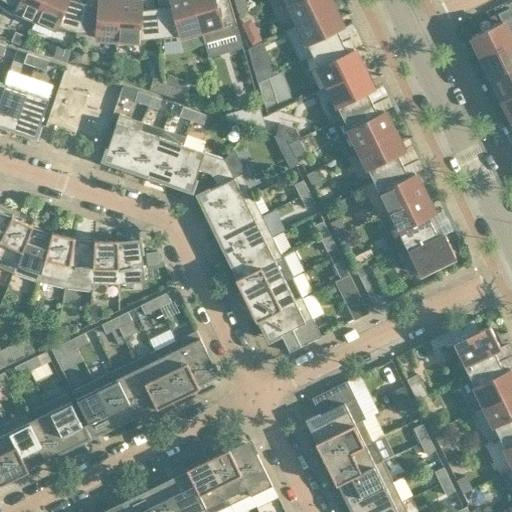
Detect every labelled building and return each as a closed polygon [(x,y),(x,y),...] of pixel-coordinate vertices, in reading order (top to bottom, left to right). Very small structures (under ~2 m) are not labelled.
[(0,0),(0,5),(12,14),(15,8),(36,17),(43,0),(0,0)] [(58,25),(76,29),(83,1),(82,5),(68,2),(68,0),(43,0),(36,17),(53,25),(57,27),(58,25)] [(95,36),(118,38),(120,0),(97,0),(97,9),(83,6),(84,1),(83,1),(76,29),(95,34),(95,36)] [(140,37),(160,35),(157,6),(156,6),(156,11),(142,12),(143,0),(120,0),(118,38),(140,40),(140,37)] [(157,6),(160,35),(163,35),(164,51),(183,49),(183,48),(179,35),(201,29),(193,0),(169,0),(171,5),(172,9),(169,9),(158,11),(157,6)] [(193,0),(201,29),(205,43),(239,34),(229,0),(193,0)] [(245,0),(233,0),(237,12),(248,9),(245,0)] [(286,0),(297,23),(333,5),(330,0),(286,0)] [(297,23),(312,54),(342,40),(342,39),(337,41),(332,31),(343,26),(333,5),(297,23)] [(471,35),(481,55),(511,40),(511,10),(510,6),(498,12),(502,20),(492,25),(490,22),(489,21),(488,20),(487,20),(486,19),(484,20),(483,20),(481,21),(480,22),(480,23),(480,24),(479,25),(480,27),(480,28),(481,30),(471,35)] [(53,25),(36,17),(32,26),(49,34),(53,25)] [(253,30),(247,33),(252,44),(262,40),(258,32),(253,30)] [(15,31),(11,41),(22,45),(26,36),(15,31)] [(312,54),(328,85),(364,67),(354,47),(343,52),(338,42),(342,40),(312,54)] [(511,40),(481,55),(491,77),(511,66),(511,40)] [(54,55),(68,60),(71,51),(56,46),(54,55)] [(72,51),(70,60),(79,63),(80,57),(77,52),(72,51)] [(27,53),(24,62),(35,66),(38,57),(27,53)] [(38,57),(35,66),(46,70),(49,60),(38,57)] [(264,62),(253,65),(257,80),(267,77),(264,62)] [(511,66),(491,77),(502,99),(511,93),(511,66)] [(328,85),(343,116),(373,102),(372,101),(368,103),(363,93),(374,88),(364,67),(328,85)] [(275,99),(268,77),(258,82),(264,101),(275,99)] [(153,79),(149,89),(166,94),(165,83),(153,79)] [(26,90),(5,82),(0,96),(0,122),(13,128),(26,90)] [(180,88),(165,83),(166,94),(177,98),(180,88)] [(49,97),(26,90),(13,128),(36,135),(49,97)] [(137,90),(134,99),(147,104),(150,95),(137,90)] [(511,93),(502,99),(511,119),(511,93)] [(150,95),(147,104),(158,108),(161,98),(150,95)] [(343,116),(332,122),(347,152),(358,147),(394,130),(384,109),(373,114),(368,104),(373,102),(343,116)] [(258,104),(225,113),(226,117),(266,131),(258,104)] [(182,106),(179,115),(190,119),(193,110),(182,106)] [(193,110),(190,119),(203,124),(206,114),(193,110)] [(104,158),(126,166),(141,120),(119,113),(104,158)] [(126,166),(147,173),(160,136),(163,128),(141,120),(126,166)] [(287,138),(289,142),(300,137),(295,127),(279,122),(276,134),(287,138)] [(160,136),(147,173),(169,181),(182,143),(185,135),(163,128),(160,136)] [(358,147),(373,178),(403,164),(403,163),(398,165),(393,155),(404,150),(394,130),(358,147)] [(276,134),(273,134),(279,145),(283,153),(292,148),(289,143),(287,138),(276,134)] [(289,143),(292,148),(296,157),(305,152),(298,138),(289,143)] [(198,168),(211,173),(225,158),(182,143),(169,181),(191,189),(198,168)] [(292,148),(283,153),(290,167),(299,162),(296,157),(292,148)] [(198,193),(209,215),(252,193),(242,172),(234,176),(225,158),(211,173),(217,184),(198,193)] [(373,178),(389,209),(425,192),(415,171),(404,177),(399,167),(403,164),(373,178)] [(307,173),(314,186),(322,182),(315,169),(307,173)] [(293,184),(299,196),(309,191),(303,180),(293,184)] [(309,191),(299,196),(305,207),(315,203),(309,191)] [(389,209),(404,241),(434,226),(433,225),(429,228),(424,218),(435,212),(425,192),(389,209)] [(209,215),(219,235),(262,214),(252,193),(209,215)] [(0,239),(11,217),(0,210),(0,239)] [(11,217),(0,239),(0,265),(13,271),(31,227),(33,224),(31,223),(23,219),(22,218),(14,215),(12,214),(10,217),(11,217)] [(219,235),(229,256),(272,234),(262,214),(219,235)] [(331,222),(337,235),(347,230),(340,217),(331,222)] [(314,225),(320,236),(329,232),(323,220),(314,225)] [(434,226),(404,241),(419,272),(455,255),(445,233),(434,239),(429,229),(434,226)] [(13,271),(39,280),(52,234),(31,227),(13,271)] [(52,234),(39,280),(65,286),(74,239),(74,235),(73,235),(64,233),(62,232),(54,230),(52,230),(51,233),(52,234)] [(347,230),(337,235),(343,247),(353,242),(347,230)] [(329,232),(320,236),(327,251),(337,246),(329,232)] [(238,275),(239,276),(282,255),(272,234),(229,256),(238,275)] [(95,241),(93,281),(118,282),(117,241),(118,238),(116,238),(107,238),(105,238),(96,238),(95,238),(94,241),(95,241)] [(74,239),(65,286),(92,290),(93,281),(95,241),(74,239)] [(140,240),(117,241),(118,282),(145,279),(140,240)] [(146,264),(157,263),(156,251),(145,253),(146,264)] [(238,275),(235,277),(236,279),(240,287),(241,289),(245,297),(246,298),(249,297),(285,279),(292,275),(282,255),(239,276),(238,275)] [(333,263),(340,277),(350,273),(343,259),(333,263)] [(355,265),(360,276),(371,269),(366,259),(355,265)] [(371,269),(360,276),(376,308),(390,301),(374,268),(371,269)] [(350,273),(340,277),(335,280),(340,289),(354,318),(369,311),(350,273)] [(249,297),(246,298),(250,308),(251,309),(255,318),(256,319),(259,318),(259,317),(302,296),(292,275),(285,279),(249,297)] [(334,281),(324,286),(327,291),(331,292),(338,289),(334,281)] [(167,291),(155,297),(159,306),(171,300),(167,291)] [(321,335),(302,296),(259,317),(259,318),(269,338),(281,333),(290,351),(321,335)] [(159,306),(155,297),(141,304),(145,313),(159,306)] [(101,305),(90,305),(91,319),(101,318),(101,305)] [(127,310),(115,317),(119,326),(132,319),(127,310)] [(115,317),(101,324),(106,333),(119,326),(115,317)] [(473,319),(441,335),(447,347),(454,343),(462,360),(469,374),(494,361),(491,354),(489,351),(500,345),(496,337),(490,325),(478,331),(473,319)] [(66,323),(57,328),(61,338),(71,333),(66,323)] [(197,329),(175,339),(197,383),(218,372),(197,329)] [(84,332),(73,337),(77,346),(89,341),(84,332)] [(27,337),(18,341),(25,355),(33,351),(27,337)] [(77,346),(73,337),(61,343),(65,352),(77,346)] [(175,339),(155,349),(159,357),(176,393),(178,396),(199,386),(197,383),(175,339)] [(18,341),(9,345),(16,359),(25,355),(18,341)] [(9,345),(0,350),(7,363),(16,359),(9,345)] [(155,349),(134,359),(156,403),(157,406),(178,396),(176,393),(155,349)] [(37,355),(26,361),(30,369),(41,364),(37,355)] [(134,359),(114,369),(135,413),(156,403),(134,359)] [(469,374),(484,405),(511,391),(511,370),(510,366),(499,372),(494,362),(499,360),(498,359),(494,361),(469,374)] [(26,361),(15,366),(19,375),(30,369),(26,361)] [(114,369),(93,379),(115,423),(135,413),(114,369)] [(5,371),(0,372),(0,387),(10,382),(5,371)] [(407,378),(417,399),(428,394),(418,373),(407,378)] [(93,379),(72,389),(85,415),(92,429),(93,433),(101,429),(115,423),(93,379)] [(309,419),(319,439),(365,416),(347,379),(312,397),(320,413),(309,419)] [(395,390),(388,393),(393,403),(400,400),(409,395),(404,385),(395,390)] [(511,391),(484,405),(499,436),(511,429),(511,391)] [(67,392),(46,402),(67,446),(81,439),(88,435),(86,432),(79,417),(67,392)] [(407,414),(416,410),(409,396),(400,400),(407,414)] [(46,402),(25,412),(47,456),(67,446),(46,402)] [(25,412),(5,422),(26,466),(47,456),(25,412)] [(426,418),(432,430),(442,425),(436,413),(426,418)] [(319,439),(329,460),(372,439),(363,419),(366,417),(365,416),(319,439)] [(5,422),(0,424),(0,464),(6,476),(8,480),(28,470),(26,466),(5,422)] [(422,423),(413,427),(420,441),(429,436),(422,423)] [(442,425),(432,430),(440,444),(448,439),(442,425)] [(511,429),(499,436),(511,461),(511,429)] [(428,437),(420,441),(426,455),(435,450),(428,437)] [(329,460),(339,481),(382,459),(372,439),(329,460)] [(494,439),(487,442),(496,463),(503,460),(494,439)] [(251,440),(230,450),(251,493),(272,483),(251,440)] [(228,446),(207,456),(230,503),(251,493),(230,450),(228,446)] [(207,456),(187,466),(189,470),(209,511),(212,511),(230,503),(207,456)] [(339,481),(349,501),(392,480),(382,459),(339,481)] [(443,466),(434,471),(440,482),(449,478),(443,466)] [(209,511),(189,470),(168,480),(183,511),(209,511)] [(457,480),(463,492),(472,487),(466,475),(457,480)] [(449,478),(440,482),(446,494),(455,490),(449,478)] [(183,511),(168,480),(148,490),(158,511),(183,511)] [(349,501),(354,511),(378,511),(402,500),(392,480),(349,501)] [(134,496),(126,500),(128,504),(132,511),(158,511),(148,490),(134,496)] [(378,511),(408,511),(402,500),(378,511)] [(114,507),(103,511),(125,511),(123,507),(121,503),(114,507)]
